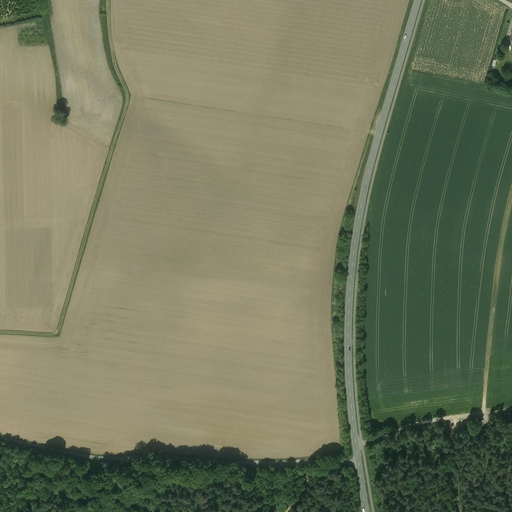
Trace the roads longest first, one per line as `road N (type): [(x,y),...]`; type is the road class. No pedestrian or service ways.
road 1 (secondary): [(365,511),(349,375),(352,258),(417,0)]
road 2 (track): [(108,0),(111,55),(127,99),(57,335),(0,332)]
road 3 (track): [(358,462),(97,460),(0,438)]
road 4 (track): [(511,189),(494,262),(496,412)]
road 5 (track): [(511,410),(420,423),(355,444)]
